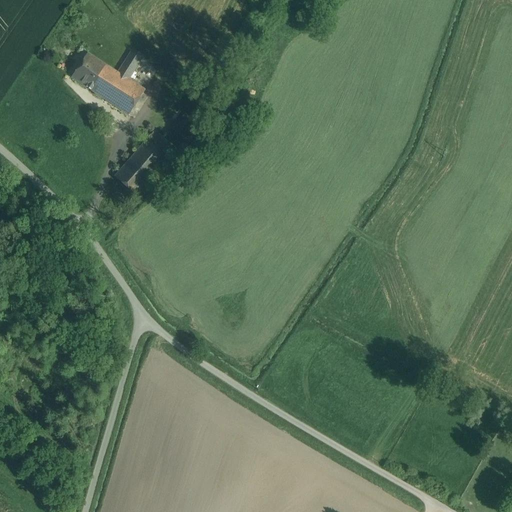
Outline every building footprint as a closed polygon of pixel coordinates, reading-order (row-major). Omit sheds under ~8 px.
[(133,50),(118,73),(129,80),(143,57),(133,50)] [(88,54),(71,78),(89,90),(106,65),(88,54)] [(118,73),(106,65),(89,90),(128,116),(145,91),(129,80),(118,73)] [(185,114),(172,129),(184,140),(197,125),(185,114)] [(155,131),(115,177),(135,195),(176,149),(155,131)]
